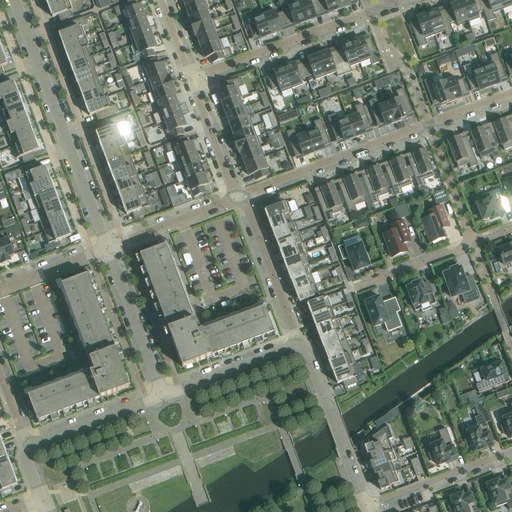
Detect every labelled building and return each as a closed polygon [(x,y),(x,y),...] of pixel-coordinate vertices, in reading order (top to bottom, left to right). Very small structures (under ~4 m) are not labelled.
[(58,16),(60,22),(73,17),(70,11),(72,10),(68,0),(67,0),(48,7),(48,8),(52,17),(52,18),(58,16)] [(205,0),(186,8),(189,18),(209,10),(205,0)] [(321,13),(316,0),(299,0),(297,1),(306,23),(311,21),(310,20),(316,18),(315,16),(321,13)] [(316,0),(321,13),(328,11),(329,13),(334,11),(334,12),(340,10),(335,0),(316,0)] [(335,0),(340,10),(345,8),(344,7),(350,5),(349,3),(356,0),(355,0),(335,0)] [(463,0),(460,1),(469,23),(479,19),(477,14),(483,11),(479,0),(473,0),(472,0),(467,0),(466,1),(465,0),(463,0)] [(479,0),(483,11),(487,22),(495,20),(493,14),(503,10),(498,0),(479,0)] [(511,0),(498,0),(503,10),(511,6),(511,0)] [(282,13),(287,26),(294,24),(294,26),(300,24),(300,25),(306,23),(297,1),(287,5),(289,10),(282,13)] [(469,23),(460,1),(455,3),(456,4),(450,6),(451,8),(445,11),(449,24),(450,24),(456,22),(458,27),(469,23)] [(125,24),(145,17),(141,6),(136,8),(134,2),(114,9),(117,17),(122,15),(125,24)] [(192,28),(210,21),(207,12),(209,11),(209,10),(189,18),(190,19),(189,20),(192,28)] [(263,14),(272,36),(277,34),(276,32),(282,30),(281,29),(287,26),(282,13),(276,15),(274,10),(263,14)] [(426,14),(434,36),(444,32),(447,38),(454,35),(450,24),(449,24),(445,11),(438,13),(437,11),(432,13),(432,12),(426,14)] [(272,36),(263,14),(253,18),(255,23),(248,26),(253,39),(260,36),(260,38),(266,36),(266,38),(272,36)] [(434,36),(426,14),(421,16),(422,17),(416,19),(417,21),(410,24),(419,48),(427,45),(425,40),(434,36)] [(145,17),(125,24),(129,34),(149,27),(145,17)] [(62,45),(63,45),(85,36),(82,27),(86,25),(84,18),(62,26),(64,32),(59,34),(59,35),(62,45)] [(210,21),(192,28),(195,37),(196,36),(197,38),(217,31),(213,20),(210,21)] [(136,44),(153,38),(149,27),(129,34),(133,45),(136,44)] [(201,48),(218,41),(214,32),(217,31),(197,38),(201,48)] [(243,33),(235,36),(238,47),(247,45),(243,33)] [(473,34),(465,36),(468,43),(475,41),(473,34)] [(85,36),(63,45),(63,46),(66,55),(89,47),(85,36)] [(153,38),(136,44),(142,61),(154,56),(152,50),(156,48),(153,38)] [(351,42),(360,64),(370,60),(368,54),(375,52),(370,39),(363,41),(363,39),(357,41),(357,40),(351,42)] [(218,41),(201,48),(205,59),(209,57),(212,64),(232,56),(229,49),(224,50),(220,40),(218,41)] [(360,64),(351,42),(346,44),(347,45),(341,47),(342,49),(336,51),(341,65),(347,62),(349,68),(360,64)] [(474,45),(455,52),(457,57),(476,50),(474,45)] [(70,65),(87,59),(93,57),(93,56),(90,57),(87,48),(89,47),(66,55),(67,56),(66,56),(70,65)] [(318,55),(326,77),(336,73),(334,67),(341,65),(336,51),(329,54),(329,52),(323,54),(323,53),(318,55)] [(454,53),(448,55),(448,56),(450,62),(451,64),(457,61),(454,53)] [(482,66),(490,88),(495,86),(495,85),(500,83),(499,81),(506,78),(497,54),(490,57),(492,62),(482,66)] [(326,77),(318,55),(312,57),(313,58),(307,60),(308,62),(302,64),(307,77),(313,75),(315,81),(326,77)] [(146,79),(165,72),(162,63),(157,64),(155,58),(143,63),(145,69),(142,70),(146,79)] [(87,59),(70,65),(70,66),(74,75),(74,76),(91,69),(87,59)] [(307,77),(302,64),(295,67),(295,65),(289,67),(289,66),(284,68),(292,89),(302,85),(300,80),(307,77)] [(422,65),(416,67),(419,75),(425,73),(422,65)] [(485,90),(490,88),(482,66),(471,70),(473,75),(466,78),(471,91),(478,89),(479,91),(484,89),(485,90)] [(78,85),(78,86),(98,78),(94,68),(97,67),(91,69),(74,76),(77,85),(78,85)] [(292,89),(284,68),(278,70),(279,71),(273,73),(274,75),(267,77),(272,90),(279,88),(281,93),(292,89)] [(151,93),(172,85),(168,75),(167,75),(165,72),(146,79),(151,93)] [(222,104),(255,92),(248,75),(220,86),(223,92),(218,94),(222,104)] [(390,76),(374,81),(377,89),(393,85),(390,76)] [(443,80),(451,102),(457,100),(456,99),(462,97),(461,95),(468,93),(463,79),(456,82),(454,76),(443,80)] [(129,77),(124,79),(129,91),(134,88),(129,77)] [(0,100),(18,94),(18,93),(14,83),(8,85),(5,78),(0,79),(0,100)] [(82,95),(82,96),(102,88),(98,78),(78,86),(81,95),(82,95)] [(431,79),(424,81),(433,106),(440,103),(440,105),(446,103),(446,104),(451,102),(443,80),(433,84),(431,79)] [(157,102),(174,96),(174,94),(175,93),(172,85),(151,93),(154,102),(157,101),(157,102)] [(85,105),(86,106),(108,97),(105,98),(102,88),(82,96),(85,106),(85,105)] [(330,88),(318,92),(321,99),(332,94),(330,88)] [(357,99),(364,96),(360,88),(353,91),(357,99)] [(388,101),(396,123),(401,121),(401,120),(406,118),(406,116),(412,113),(403,89),(396,92),(398,97),(388,101)] [(226,115),(246,108),(251,106),(247,95),(255,92),(222,104),(226,115)] [(18,94),(0,100),(0,106),(2,113),(22,105),(19,94),(18,94)] [(174,96),(157,102),(160,110),(157,111),(158,113),(178,106),(174,96)] [(108,97),(86,106),(85,106),(89,116),(89,117),(95,114),(97,121),(119,113),(116,105),(112,107),(108,97)] [(309,97),(297,102),(299,108),(312,103),(309,97)] [(396,123),(388,101),(378,105),(376,99),(368,102),(378,126),(384,124),(385,126),(390,124),(391,125),(396,123)] [(347,117),(355,138),(360,136),(360,135),(365,133),(364,131),(371,129),(362,104),(355,107),(357,113),(347,117)] [(22,105),(2,113),(6,123),(3,125),(4,125),(26,116),(27,116),(23,106),(22,106),(22,105)] [(162,123),(182,116),(178,106),(158,113),(162,123)] [(226,115),(230,125),(249,118),(246,108),(226,115)] [(285,115),(278,117),(281,124),(287,122),(285,115)] [(355,138),(347,117),(337,120),(335,115),(327,117),(336,142),(343,139),(344,141),(349,139),(350,140),(355,138)] [(8,136),(31,128),(30,127),(31,127),(27,117),(26,116),(4,125),(8,136)] [(182,116),(162,123),(165,132),(168,131),(171,137),(183,133),(181,128),(186,127),(182,116)] [(100,144),(122,135),(119,126),(123,124),(121,117),(99,125),(101,131),(96,133),(96,134),(99,144),(100,144)] [(230,125),(234,135),(253,128),(249,118),(230,125)] [(306,132),(314,154),(319,152),(319,151),(324,149),(323,147),(330,144),(321,120),(314,123),(316,128),(306,132)] [(501,122),(500,120),(493,123),(504,151),(511,147),(511,120),(506,122),(506,120),(501,122)] [(12,147),(35,139),(35,138),(31,128),(8,136),(12,147)] [(233,137),(236,146),(257,138),(253,128),(234,135),(234,137),(233,137)] [(477,129),(470,132),(481,159),(492,155),(493,160),(500,157),(490,129),(483,131),(483,129),(478,131),(477,129)] [(314,154),(306,132),(296,136),(294,130),(286,133),(295,157),(302,155),(303,157),(308,155),(309,156),(314,154)] [(103,154),(126,145),(122,135),(100,144),(99,144),(103,154)] [(460,140),(459,137),(455,139),(454,138),(447,140),(458,168),(469,164),(470,168),(477,166),(467,137),(460,140)] [(241,154),(241,155),(261,148),(257,138),(236,146),(239,154),(241,154)] [(35,139),(12,147),(17,159),(21,158),(24,164),(36,159),(34,153),(39,151),(39,150),(35,139)] [(176,161),(196,154),(192,143),(188,145),(185,139),(166,146),(168,154),(173,152),(176,161)] [(107,164),(130,156),(130,155),(127,156),(124,147),(126,146),(126,145),(103,154),(107,164)] [(241,155),(245,166),(265,158),(261,148),(241,155)] [(424,149),(417,152),(418,153),(413,155),(414,157),(408,159),(418,188),(425,185),(424,181),(435,177),(424,149)] [(196,154),(176,161),(180,171),(200,164),(196,154)] [(130,156),(107,164),(107,165),(110,174),(111,174),(134,166),(130,156)] [(397,161),(392,163),(393,165),(387,167),(397,196),(404,193),(403,189),(414,185),(403,157),(396,159),(397,161)] [(266,170),(269,169),(265,158),(245,166),(249,176),(253,174),(256,181),(268,176),(266,170)] [(23,177),(27,188),(50,179),(46,168),(46,169),(45,167),(40,170),(37,163),(16,171),(19,179),(23,177)] [(184,182),(204,174),(200,164),(180,171),(184,182)] [(134,166),(111,174),(111,175),(114,184),(115,184),(138,176),(134,166)] [(372,170),(367,172),(368,174),(362,177),(372,205),(379,203),(378,198),(389,194),(378,166),(371,169),(372,170)] [(204,174),(184,182),(187,181),(193,198),(206,193),(203,187),(208,185),(204,174)] [(339,185),(342,195),(349,214),(356,211),(355,207),(365,203),(355,175),(348,177),(349,179),(344,181),(345,183),(339,185)] [(118,194),(119,195),(141,186),(138,176),(115,184),(115,185),(118,194)] [(31,199),(54,190),(50,180),(50,179),(27,188),(31,199)] [(322,192),(316,194),(326,222),(333,220),(332,215),(343,211),(332,183),(325,186),(326,188),(321,189),(322,192)] [(122,204),(122,205),(145,196),(141,186),(119,195),(118,195),(122,204)] [(174,186),(166,189),(173,207),(188,202),(185,194),(178,197),(174,186)] [(165,189),(159,191),(165,206),(170,204),(165,189)] [(36,210),(58,202),(58,201),(55,191),(54,191),(54,190),(31,199),(36,210)] [(433,195),(437,206),(448,201),(444,190),(433,195)] [(500,218),(497,211),(496,207),(502,205),(496,191),(482,197),(484,202),(476,205),(477,206),(473,208),(476,216),(480,214),(482,221),(484,220),(486,221),(488,220),(489,218),(491,218),(492,221),(500,218)] [(311,195),(306,197),(309,205),(314,203),(311,195)] [(145,196),(122,205),(126,214),(126,215),(132,213),(134,219),(147,215),(144,208),(149,207),(145,196)] [(269,222),(291,213),(287,202),(283,204),(280,198),(268,202),(270,209),(265,211),(265,212),(268,221),(269,222)] [(58,202),(36,210),(40,221),(62,213),(62,212),(63,212),(59,202),(58,202)] [(398,220),(409,216),(405,205),(394,209),(398,220)] [(431,216),(421,220),(430,243),(446,238),(443,230),(450,227),(442,207),(429,211),(431,216)] [(63,213),(62,213),(40,221),(44,233),(67,224),(63,213)] [(291,213),(269,222),(268,222),(272,231),(272,232),(295,223),(292,224),(289,215),(292,214),(291,213)] [(367,219),(361,221),(363,228),(369,225),(367,219)] [(14,220),(3,224),(5,230),(16,226),(14,220)] [(383,235),(391,258),(407,252),(404,244),(411,242),(403,221),(390,226),(392,231),(383,235)] [(276,242),(299,233),(295,223),(272,232),(273,232),(272,232),(276,242),(276,241),(276,242)] [(67,225),(67,224),(44,233),(48,245),(53,243),(56,249),(68,245),(66,238),(71,236),(71,235),(67,225)] [(18,227),(5,232),(9,240),(22,235),(18,227)] [(299,233),(276,242),(280,252),(303,243),(299,233)] [(0,261),(1,265),(10,261),(9,257),(14,256),(7,240),(0,242),(0,261)] [(284,262),(304,255),(300,245),(303,244),(303,243),(280,252),(283,262),(284,262)] [(507,247),(498,250),(504,266),(511,262),(511,243),(507,246),(507,247)] [(369,266),(361,244),(346,250),(344,245),(338,248),(343,261),(349,259),(354,272),(369,266)] [(274,333),(265,308),(264,308),(198,333),(166,246),(140,255),(182,368),(274,333)] [(37,251),(29,254),(32,260),(39,257),(37,251)] [(287,272),(288,272),(307,265),(304,255),(284,262),(283,262),(287,272)] [(291,282),(311,275),(307,265),(288,272),(287,273),(291,282)] [(464,296),(467,304),(480,299),(475,286),(468,288),(461,268),(458,269),(457,267),(450,270),(451,272),(443,275),(446,282),(444,283),(446,290),(448,289),(452,298),(462,295),(463,296),(464,296)] [(28,396),(28,397),(38,422),(129,388),(87,275),(62,285),(94,372),(29,396),(28,396)] [(295,292),(315,285),(311,275),(291,282),(291,283),(295,292)] [(412,286),(406,288),(408,294),(406,294),(410,303),(411,302),(415,312),(421,310),(422,313),(432,309),(430,306),(436,304),(428,283),(422,285),(422,284),(421,281),(417,282),(411,284),(412,286)] [(319,296),(315,285),(295,292),(295,293),(299,302),(299,303),(319,296)] [(361,295),(358,296),(367,321),(377,317),(381,327),(395,322),(389,308),(381,311),(373,290),(370,292),(370,290),(361,293),(361,295)] [(311,316),(331,309),(327,297),(307,304),(307,305),(307,306),(311,316)] [(451,302),(446,303),(452,320),(459,317),(455,306),(453,306),(451,302)] [(487,307),(481,312),(483,315),(490,310),(487,307)] [(445,308),(439,310),(441,316),(440,317),(443,325),(450,322),(445,308)] [(316,327),(336,320),(331,309),(311,316),(312,317),(311,317),(315,327),(316,327)] [(320,338),(320,339),(343,330),(338,319),(336,320),(316,327),(316,328),(319,338),(320,338)] [(324,350),(347,341),(343,330),(320,339),(324,350),(324,349),(324,350)] [(324,351),(328,362),(351,353),(349,347),(347,341),(324,350),(324,351)] [(351,353),(328,362),(332,372),(352,365),(353,365),(355,364),(351,353)] [(376,358),(370,360),(372,366),(378,364),(376,358)] [(475,385),(478,393),(506,383),(503,376),(506,375),(501,363),(495,365),(493,361),(486,363),(488,368),(478,371),(482,383),(475,385)] [(352,365),(332,372),(333,373),(332,373),(336,383),(337,383),(337,384),(343,382),(345,388),(357,384),(355,378),(357,377),(353,365),(352,365)] [(474,391),(460,396),(463,405),(478,399),(476,396),(474,391)] [(508,432),(510,439),(511,438),(511,403),(510,405),(511,409),(511,411),(501,416),(505,425),(501,427),(503,434),(508,432)] [(393,409),(377,420),(380,425),(397,414),(393,409)] [(472,446),(474,453),(486,448),(485,445),(492,442),(482,415),(474,418),(477,425),(465,429),(469,439),(465,441),(467,447),(472,446)] [(407,432),(405,425),(400,426),(399,420),(391,422),(394,435),(407,432)] [(365,447),(365,448),(367,455),(369,455),(370,458),(393,450),(388,439),(392,438),(388,425),(368,439),(371,445),(365,447)] [(435,459),(438,466),(450,462),(449,459),(456,456),(446,429),(438,432),(441,438),(429,443),(433,453),(428,454),(431,461),(435,459)] [(393,450),(381,454),(371,458),(372,462),(370,463),(373,469),(392,462),(396,461),(393,450)] [(6,454),(0,456),(0,467),(9,464),(10,464),(6,454)] [(412,466),(420,464),(418,458),(410,461),(412,466)] [(396,473),(392,462),(373,469),(375,475),(377,474),(379,479),(386,476),(396,473)] [(0,479),(13,475),(13,474),(10,464),(9,464),(0,467),(0,479)] [(420,464),(412,466),(416,478),(424,475),(420,464)] [(396,473),(386,476),(379,479),(380,483),(378,483),(381,491),(388,488),(388,487),(399,483),(396,473)] [(17,484),(13,475),(0,479),(0,493),(2,498),(14,493),(12,487),(17,485),(17,484)] [(486,485),(489,491),(484,493),(487,500),(491,498),(495,508),(506,504),(509,511),(511,509),(511,494),(507,481),(499,483),(498,480),(486,485)] [(450,498),(453,505),(448,507),(450,511),(454,511),(455,511),(477,511),(470,494),(463,497),(462,494),(450,498)]
